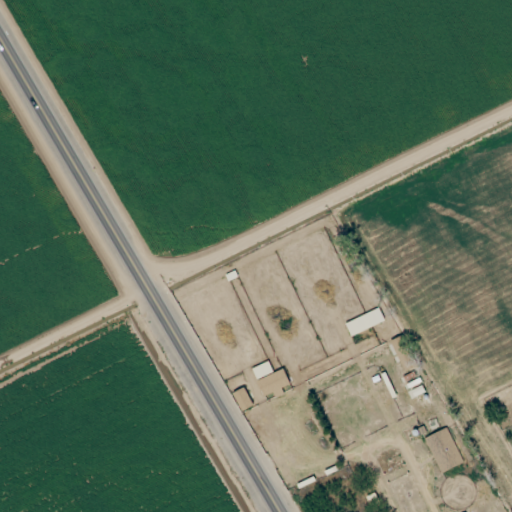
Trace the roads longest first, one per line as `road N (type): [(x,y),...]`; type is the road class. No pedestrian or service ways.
road 1 (secondary): [(280,511),(0,36)]
road 2 (residential): [(145,282),(511,110)]
road 3 (residential): [(164,315),(0,413)]
